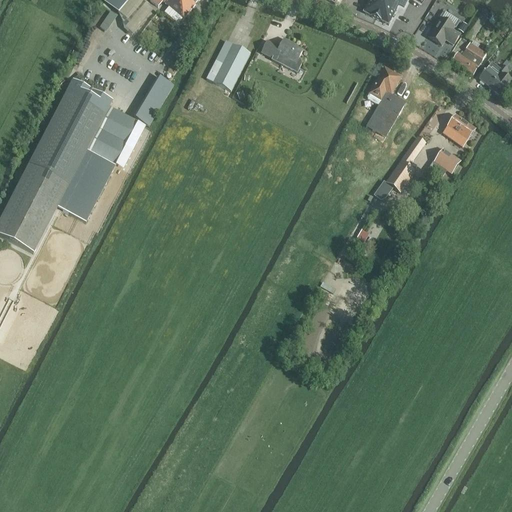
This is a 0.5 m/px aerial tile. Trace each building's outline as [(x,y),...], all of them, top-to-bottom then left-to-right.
[(104,0),(104,1),(117,13),(128,0),(104,0)] [(150,0),(150,1),(158,8),(163,3),(183,20),(200,0),(150,0)] [(370,0),(363,13),(371,17),(371,18),(376,20),(385,0),(370,0)] [(385,0),(376,20),(380,22),(381,22),(389,26),(399,5),(404,8),(408,0),(385,0)] [(479,11),(472,22),(468,27),(465,33),(464,35),(462,36),(471,42),(487,17),(479,11)] [(106,34),(118,17),(111,13),(99,29),(106,34)] [(441,20),(428,39),(441,47),(444,42),(452,47),(459,37),(451,32),(453,29),(455,30),(460,23),(444,13),(439,20),(441,20)] [(462,23),(457,30),(464,35),(465,33),(468,27),(462,23)] [(301,60),(299,59),(303,52),(295,48),(296,46),(284,40),(280,49),(274,46),(267,42),(261,54),(273,60),(272,61),(298,74),(303,65),(301,60)] [(471,77),(484,54),(470,44),(461,59),(454,55),(449,64),(471,77)] [(248,55),(234,48),(215,84),(230,91),(248,55)] [(366,128),(385,139),(404,106),(391,98),(402,79),(384,69),(369,96),(381,102),(366,128)] [(476,81),(487,90),(496,79),(485,71),(476,81)] [(499,76),(496,79),(487,90),(498,99),(510,84),(502,78),(506,73),(503,71),(499,76)] [(138,118),(152,125),(174,81),(160,74),(138,118)] [(74,82),(32,164),(0,226),(0,236),(35,254),(58,209),(87,224),(116,166),(138,122),(110,108),(113,102),(74,82)] [(196,108),(200,98),(194,95),(190,106),(196,108)] [(463,149),(475,131),(456,117),(443,135),(463,149)] [(387,185),(401,195),(417,173),(410,169),(427,145),(419,139),(387,185)] [(444,150),(432,166),(430,170),(442,179),(446,172),(451,176),(461,163),(444,150)] [(362,231),(357,239),(362,242),(367,234),(362,231)] [(347,265),(352,262),(348,255),(343,258),(347,265)]
